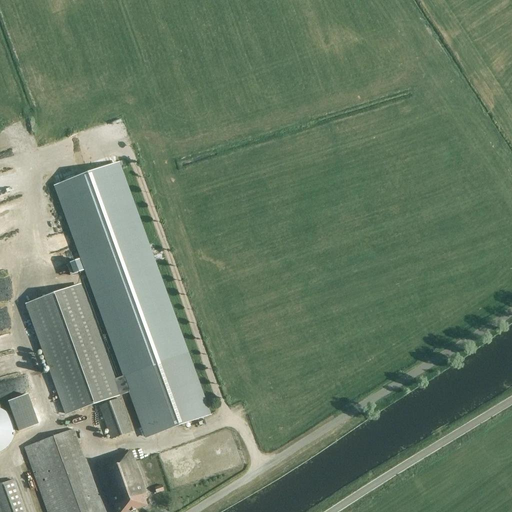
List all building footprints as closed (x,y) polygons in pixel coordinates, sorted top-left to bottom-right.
[(65,274),(60,276),(63,286),(69,284),(65,274)] [(130,392),(147,438),(208,415),(186,353),(113,380),(79,286),(27,305),(66,415),(118,396),(130,392)] [(8,402),(18,432),(37,425),(27,395),(8,402)] [(120,399),(99,407),(111,439),(132,432),(120,399)] [(14,432),(14,429),(14,427),(13,425),(13,423),(12,421),(11,420),(10,418),(9,416),(8,415),(7,413),(5,412),(3,411),(2,409),(0,408),(0,451),(1,451),(3,450),(4,449),(6,448),(7,447),(9,445),(10,443),(11,441),(12,440),(13,438),(13,436),(14,434),(14,432)] [(24,448),(32,472),(82,454),(73,430),(24,448)] [(106,462),(96,465),(111,506),(114,505),(116,511),(130,511),(147,506),(144,499),(147,498),(131,451),(106,460),(106,462)] [(102,511),(82,454),(32,472),(46,511),(102,511)] [(26,511),(15,481),(0,486),(0,511),(26,511)] [(161,486),(154,488),(156,494),(163,491),(161,486)]
